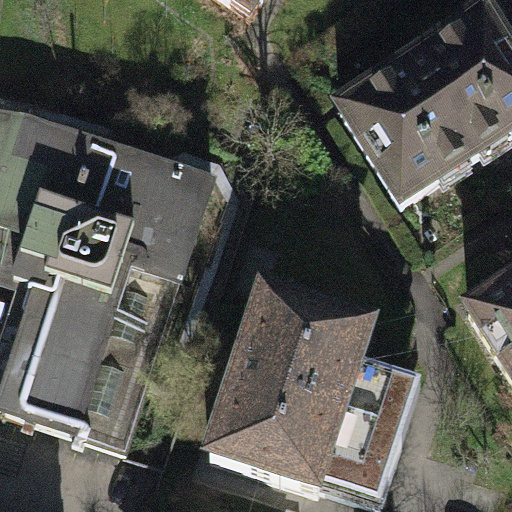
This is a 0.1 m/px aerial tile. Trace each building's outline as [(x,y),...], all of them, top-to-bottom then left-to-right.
[(267,0),(213,0),(250,25),(267,0)] [(511,142),(511,68),(484,25),(433,58),(436,63),(394,90),(391,84),(339,117),(401,213),(511,142)] [(0,233),(30,244),(16,285),(40,293),(0,412),(0,417),(126,460),(182,292),(179,291),(213,190),(30,129),(0,123),(0,233)] [(0,288),(18,294),(0,349),(0,412),(40,293),(16,285),(30,244),(0,233),(0,288)] [(511,290),(467,319),(511,387),(511,290)] [(360,373),(372,338),(264,303),(245,360),(252,362),(237,408),(230,406),(211,465),(318,500),(320,496),(368,511),(383,511),(403,450),(377,442),(395,385),(360,373)]
